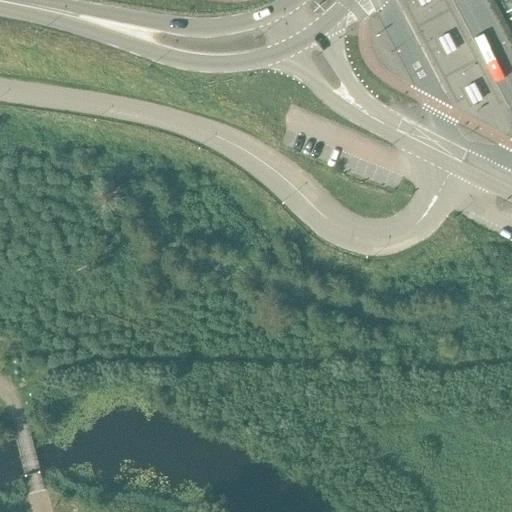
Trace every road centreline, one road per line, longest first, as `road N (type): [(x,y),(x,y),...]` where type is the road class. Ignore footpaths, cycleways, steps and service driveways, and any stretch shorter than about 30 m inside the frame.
road 1 (unclassified): [(0,92),(174,123),(227,143),(348,236),(398,235),(415,224),(454,159)]
road 2 (secondary): [(26,5),(187,63),(266,61),(305,42)]
road 3 (secondary): [(283,9),(216,30),(26,5)]
road 4 (tertiary): [(454,159),(370,118),(336,89),(305,42)]
